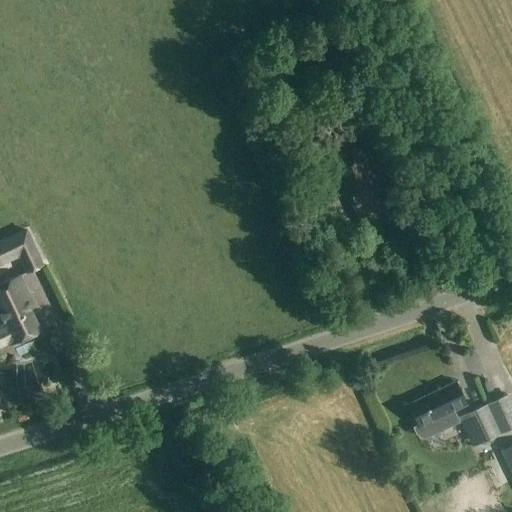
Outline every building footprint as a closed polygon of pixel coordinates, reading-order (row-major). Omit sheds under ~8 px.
[(372,128),(360,105),(344,113),(356,136),(372,128)] [(361,223),(385,212),(376,193),(380,191),(360,149),(332,162),(361,223)] [(0,242),(0,265),(18,256),(27,274),(43,266),(25,230),(0,242)] [(0,345),(9,342),(10,345),(40,331),(25,299),(30,297),(19,274),(0,282),(0,323),(2,327),(0,327),(0,345)] [(466,404),(455,382),(408,404),(418,427),(413,430),(417,436),(420,439),(425,439),(432,435),(434,431),(434,426),(431,421),(466,404)] [(511,397),(510,393),(457,418),(471,448),(511,428),(511,397)] [(511,446),(503,451),(501,452),(511,474),(511,446)]
